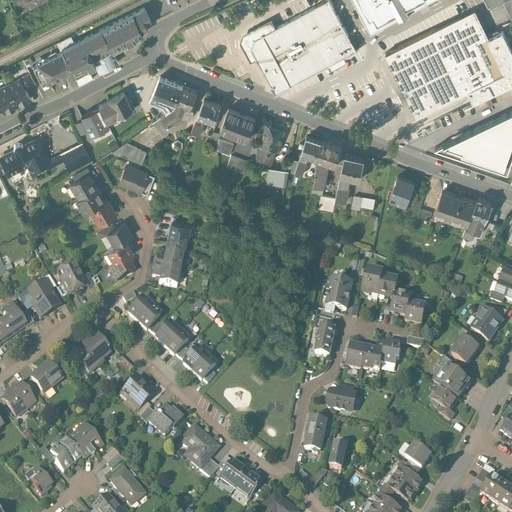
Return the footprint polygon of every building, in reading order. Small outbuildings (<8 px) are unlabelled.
[(15,0),(21,11),(43,0),(15,0)] [(250,33),(244,37),(242,44),(251,61),(256,58),(275,94),(289,86),(290,87),(291,86),(290,85),(316,72),(317,72),(317,71),(329,64),(330,65),(330,64),(343,57),(343,58),(344,58),(343,57),(356,50),(356,51),(357,51),(356,49),(349,37),(350,37),(349,36),(348,36),(342,25),(343,25),(343,24),(342,24),(336,13),(337,13),(336,12),(328,0),(326,0),(316,6),(315,5),(315,6),(303,13),(302,12),(301,13),(302,13),(289,20),(289,19),(288,20),(289,21),(276,27),(275,27),(273,21),(259,29),(258,28),(250,32),(250,33)] [(354,0),(371,31),(429,0),(354,0)] [(511,0),(502,0),(511,19),(511,0)] [(80,39),(93,64),(97,73),(118,62),(112,50),(142,35),(140,30),(146,28),(144,23),(149,21),(143,8),(80,39)] [(381,54),(412,118),(468,92),(473,103),(511,84),(511,50),(503,31),(489,37),(475,9),(381,54)] [(93,64),(80,39),(60,49),(61,51),(70,69),(72,74),(93,64)] [(37,65),(33,67),(43,88),(49,85),(47,80),(58,75),(60,79),(66,76),(64,72),(70,69),(61,51),(37,64),(37,65)] [(29,74),(7,86),(17,106),(30,99),(25,89),(35,84),(29,74)] [(175,106),(184,86),(160,77),(151,101),(164,106),(167,112),(175,106)] [(0,106),(3,113),(17,106),(7,86),(0,88),(0,106)] [(197,91),(184,86),(175,106),(167,112),(162,116),(169,126),(183,115),(190,118),(194,108),(191,107),(197,91)] [(131,109),(123,92),(107,100),(108,101),(98,106),(99,107),(106,122),(131,109)] [(222,103),(205,97),(197,117),(203,119),(210,122),(209,124),(215,126),(218,118),(216,118),(222,103)] [(106,122),(99,107),(81,116),(83,120),(90,136),(108,127),(106,122)] [(256,118),(228,107),(219,131),(246,142),(256,118)] [(511,110),(435,148),(507,173),(511,161),(511,110)] [(169,126),(162,116),(152,124),(159,133),(169,126)] [(203,119),(197,117),(191,132),(200,135),(204,124),(201,123),(203,119)] [(90,136),(83,120),(75,123),(86,146),(93,142),(90,136)] [(285,132),(265,125),(258,143),(276,150),(278,151),(285,132)] [(219,138),(220,133),(213,132),(211,155),(218,155),(218,150),(219,138)] [(307,156),(316,159),(322,142),(307,137),(304,144),(300,143),(298,147),(303,149),(299,158),(306,160),(307,156)] [(229,155),(234,144),(219,138),(218,150),(229,155)] [(47,160),(37,140),(23,147),(22,145),(18,143),(15,145),(13,149),(14,151),(0,158),(8,174),(28,164),(29,166),(27,167),(31,175),(32,174),(33,175),(50,166),(47,160)] [(119,146),(116,141),(108,144),(111,152),(119,146)] [(119,146),(111,152),(142,164),(147,152),(125,142),(119,146)] [(342,149),(322,142),(316,159),(324,161),(336,166),(342,149)] [(90,160),(82,143),(61,153),(64,159),(70,170),(90,160)] [(276,150),(258,143),(257,161),(271,166),(276,150)] [(64,159),(61,153),(47,160),(50,166),(64,159)] [(247,162),(232,156),(228,167),(243,173),(247,162)] [(363,160),(346,156),(339,185),(348,187),(349,181),(348,179),(349,177),(359,180),(363,160)] [(306,160),(299,158),(298,161),(295,172),(303,174),(307,160),(306,160)] [(295,172),(298,161),(291,159),(289,172),(294,173),(295,172)] [(324,161),(316,159),(315,177),(313,187),(324,189),(325,189),(328,167),(324,166),(324,161)] [(148,173),(126,165),(118,184),(141,192),(148,173)] [(89,174),(91,173),(87,167),(71,176),(74,180),(80,177),(81,179),(89,174)] [(289,170),(270,168),(268,183),(286,186),(289,172),(289,170)] [(74,180),(69,183),(78,198),(95,188),(97,187),(89,174),(81,179),(80,177),(74,180)] [(413,183),(398,177),(389,199),(406,206),(409,199),(412,200),(416,198),(417,195),(415,192),(411,190),(413,183)] [(348,187),(339,185),(336,198),(334,206),(340,208),(342,202),(346,203),(350,187),(348,187)] [(324,189),(313,187),(312,196),(321,198),(321,195),(322,195),(324,189)] [(78,198),(76,200),(84,213),(90,210),(103,202),(95,188),(78,198)] [(476,205),(443,194),(435,217),(468,228),(476,205)] [(322,195),(321,195),(321,198),(318,209),(333,213),(334,206),(336,198),(322,195)] [(362,197),(355,196),(352,208),(360,210),(360,207),(362,197)] [(374,199),(362,197),(360,207),(372,209),(374,199)] [(103,202),(90,210),(97,223),(107,218),(115,214),(107,200),(103,202)] [(476,205),(468,228),(464,237),(470,240),(473,239),(475,233),(479,234),(490,204),(479,200),(476,205)] [(431,216),(422,212),(418,224),(427,227),(431,216)] [(96,231),(110,223),(107,218),(97,223),(93,225),(96,231)] [(172,222),(169,238),(186,241),(188,242),(191,226),(172,222)] [(107,233),(113,229),(110,223),(96,231),(100,238),(107,234),(107,233)] [(113,229),(107,233),(107,234),(114,246),(124,241),(131,236),(124,223),(113,229)] [(500,228),(494,226),(491,232),(497,234),(500,228)] [(169,238),(166,254),(183,257),(186,241),(169,238)] [(115,264),(125,259),(133,254),(130,249),(133,248),(130,244),(127,246),(124,241),(114,246),(107,251),(115,264)] [(338,251),(341,244),(334,242),(332,249),(338,251)] [(40,244),(37,246),(41,254),(46,251),(42,245),(41,246),(40,244)] [(153,263),(153,266),(179,272),(183,257),(166,254),(165,260),(156,258),(155,261),(153,263)] [(108,269),(116,283),(133,272),(125,259),(115,264),(108,269)] [(82,280),(73,265),(56,275),(63,288),(68,296),(69,298),(86,288),(82,280)] [(176,288),(179,272),(153,266),(152,271),(153,272),(152,277),(160,279),(159,284),(176,288)] [(511,269),(507,268),(503,266),(501,272),(504,273),(511,275),(511,269)] [(378,297),(382,278),(383,274),(367,270),(362,294),(364,294),(365,296),(370,297),(372,295),(378,297)] [(511,275),(504,273),(500,284),(511,288),(511,275)] [(88,276),(82,280),(86,288),(88,290),(94,287),(91,282),(89,279),(88,276)] [(462,279),(455,276),(453,283),(460,286),(462,279)] [(179,277),(177,285),(184,287),(186,279),(179,277)] [(394,300),(395,294),(398,281),(382,278),(378,297),(394,300)] [(49,279),(44,282),(46,284),(51,293),(56,290),(49,279)] [(96,279),(91,282),(94,287),(95,288),(99,286),(96,279)] [(352,284),(332,280),(330,290),(328,292),(327,297),(328,299),(326,306),(346,310),(352,284)] [(51,293),(46,284),(28,295),(35,306),(32,308),(33,309),(40,320),(60,308),(51,293)] [(511,302),(511,288),(500,284),(495,296),(504,299),(511,302)] [(68,296),(63,288),(58,291),(62,299),(68,296)] [(126,303),(135,298),(132,293),(123,298),(126,303)] [(392,309),(391,314),(406,317),(409,304),(411,298),(395,294),(394,300),(392,309)] [(35,306),(28,295),(18,301),(26,313),(33,309),(32,308),(35,306)] [(495,296),(492,295),(490,300),(502,304),(504,299),(495,296)] [(128,315),(137,323),(151,308),(142,300),(128,315)] [(406,317),(405,323),(421,327),(425,308),(409,304),(406,317)] [(19,318),(11,306),(0,313),(0,345),(26,328),(19,318)] [(491,313),(483,307),(478,314),(480,315),(470,329),(488,342),(503,322),(501,321),(491,313)] [(160,316),(151,308),(137,323),(146,332),(148,330),(155,322),(160,316)] [(507,313),(495,308),(491,313),(501,321),(507,313)] [(210,322),(215,316),(210,312),(206,317),(210,322)] [(26,313),(19,318),(26,328),(33,323),(26,313)] [(321,327),(331,330),(333,322),(316,318),(315,326),(321,327)] [(153,334),(160,326),(155,322),(148,330),(153,334)] [(155,340),(165,348),(179,333),(170,325),(164,331),(157,338),(155,340)] [(157,338),(164,331),(160,326),(153,334),(157,338)] [(331,330),(321,327),(314,354),(329,358),(336,331),(331,330)] [(472,337),(463,331),(459,337),(463,339),(468,343),(472,337)] [(409,332),(408,338),(421,341),(422,335),(409,332)] [(188,341),(179,333),(165,348),(174,357),(176,355),(183,347),(188,341)] [(83,350),(72,360),(80,369),(82,367),(89,375),(102,364),(101,362),(109,355),(105,352),(107,350),(95,336),(81,348),(83,350)] [(421,341),(408,338),(407,346),(420,349),(423,343),(424,341),(421,341)] [(468,343),(463,339),(452,355),(465,365),(477,349),(468,343)] [(386,343),(386,346),(381,368),(394,370),(396,361),(399,362),(401,352),(398,352),(399,345),(386,343)] [(379,371),(381,368),(386,346),(378,344),(377,352),(366,349),(362,369),(371,371),(372,370),(379,371)] [(361,371),(362,369),(366,349),(351,346),(349,357),(347,368),(361,371)] [(180,359),(187,351),(183,347),(176,355),(180,359)] [(424,347),(420,354),(426,358),(431,350),(424,347)] [(183,365),(192,373),(206,358),(197,349),(192,355),(185,363),(183,365)] [(185,363),(192,355),(187,351),(180,359),(185,363)] [(347,368),(349,357),(343,356),(340,369),(346,370),(347,368)] [(455,366),(443,357),(439,363),(448,369),(451,372),(455,366)] [(215,366),(206,358),(192,373),(201,382),(203,380),(210,372),(215,366)] [(128,375),(133,370),(122,359),(120,362),(121,364),(116,370),(123,377),(127,373),(128,375)] [(48,366),(30,381),(39,392),(43,397),(61,381),(48,366)] [(437,385),(441,388),(458,400),(469,385),(451,372),(448,369),(437,385)] [(208,384),(215,376),(210,372),(203,380),(208,384)] [(155,394),(137,378),(121,395),(139,411),(145,404),(155,394)] [(30,381),(26,384),(32,391),(36,395),(39,392),(30,381)] [(24,382),(20,386),(28,395),(32,391),(26,384),(24,382)] [(10,394),(25,412),(35,404),(28,395),(20,386),(10,394)] [(341,388),(340,394),(352,397),(354,391),(341,388)] [(449,413),(458,400),(441,388),(432,401),(442,408),(449,413)] [(340,394),(334,393),(329,395),(327,405),(330,410),(352,414),(356,397),(352,397),(340,394)] [(25,412),(10,394),(1,401),(10,412),(16,420),(25,412)] [(1,401),(0,402),(0,408),(5,415),(10,412),(1,401)] [(148,410),(150,408),(145,404),(139,411),(135,416),(140,420),(148,410)] [(449,413),(442,408),(439,413),(451,422),(454,417),(449,413)] [(147,423),(164,437),(171,428),(173,430),(182,418),(171,409),(169,412),(166,409),(159,417),(155,414),(154,415),(147,423)] [(511,411),(509,409),(503,418),(508,422),(511,415),(511,411)] [(147,423),(154,415),(148,410),(140,420),(146,425),(147,423)] [(501,432),(511,440),(511,415),(508,422),(501,432)] [(315,417),(314,422),(326,425),(327,419),(315,417)] [(311,422),(308,437),(323,440),(326,425),(314,422),(311,422)] [(81,459),(83,462),(100,447),(84,428),(67,443),(81,459)] [(185,459),(201,472),(209,462),(219,450),(193,429),(181,444),(191,452),(185,459)] [(323,440),(308,437),(307,442),(304,444),(304,448),(305,450),(311,451),(313,454),(317,455),(320,453),(323,440)] [(81,459),(67,443),(65,441),(61,445),(58,441),(52,446),(55,450),(50,455),(57,463),(55,465),(63,475),(72,467),(71,465),(74,463),(75,465),(81,459)] [(341,471),(345,448),(334,446),(330,468),(341,471)] [(430,457),(415,446),(411,451),(405,459),(410,462),(420,470),(430,457)] [(405,459),(411,451),(405,447),(400,455),(405,459)] [(45,452),(39,457),(48,467),(53,462),(45,452)] [(113,453),(103,461),(107,466),(117,457),(113,453)] [(117,457),(107,466),(111,470),(121,462),(117,457)] [(223,473),(231,463),(225,459),(218,469),(217,469),(223,473)] [(209,479),(217,469),(218,469),(209,462),(201,472),(209,479)] [(234,489),(247,472),(243,469),(242,470),(232,462),(231,463),(223,473),(220,478),(234,489)] [(410,462),(406,467),(411,470),(417,474),(420,470),(410,462)] [(402,464),(399,468),(401,469),(408,475),(411,470),(406,467),(402,464)] [(481,495),(492,476),(495,473),(485,467),(464,500),(472,506),(476,500),(477,500),(481,495)] [(29,473),(24,478),(29,484),(30,482),(36,489),(34,490),(41,499),(51,490),(49,488),(52,486),(45,479),(37,469),(30,475),(29,473)] [(401,469),(394,479),(416,494),(421,487),(419,486),(421,484),(408,475),(401,469)] [(51,471),(47,475),(48,476),(55,483),(59,480),(51,471)] [(143,494),(123,471),(114,479),(115,479),(110,484),(128,504),(132,500),(134,502),(143,494)] [(247,472),(234,489),(249,500),(253,495),(261,485),(261,484),(255,479),(255,478),(247,472)] [(320,472),(310,485),(315,489),(327,473),(320,472)] [(48,476),(45,479),(52,486),(55,483),(48,476)] [(481,495),(490,501),(502,482),(492,476),(481,495)] [(411,501),(416,494),(394,479),(388,488),(395,493),(408,502),(410,500),(411,501)] [(490,501),(499,506),(511,488),(502,482),(490,501)] [(16,488),(28,502),(32,498),(20,484),(16,488)] [(259,499),(267,489),(261,485),(253,495),(259,499)] [(380,497),(388,503),(395,493),(385,486),(378,496),(380,497)] [(4,499),(15,511),(25,511),(32,507),(28,502),(16,488),(4,499)] [(499,506),(507,511),(508,511),(511,506),(511,488),(499,506)] [(294,511),(272,494),(257,511),(294,511)] [(380,497),(374,507),(381,511),(399,511),(388,503),(380,497)] [(119,511),(107,498),(93,509),(95,511),(119,511)] [(0,501),(0,511),(15,511),(4,499),(0,501)]
